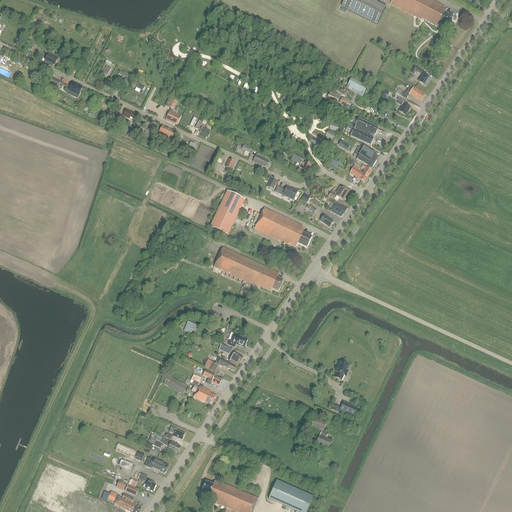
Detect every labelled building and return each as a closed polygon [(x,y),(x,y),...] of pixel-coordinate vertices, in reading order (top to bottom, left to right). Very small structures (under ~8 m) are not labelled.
[(377,25),(386,7),(371,0),(344,0),(341,7),(377,25)] [(431,0),(392,0),(390,5),(421,20),(422,20),(438,28),(439,25),(441,26),(442,25),(448,28),(453,17),(446,14),(447,10),(444,9),(445,7),(431,0)] [(53,65),(55,66),(58,59),(54,57),(55,57),(48,54),(44,62),(52,67),(53,65)] [(104,65),(102,69),(105,70),(104,72),(108,74),(111,68),(109,67),(111,63),(106,60),(104,64),(104,65)] [(423,71),(417,68),(415,66),(411,72),(413,74),(415,70),(421,74),(423,71)] [(127,81),(130,76),(124,73),(123,74),(117,71),(112,79),(114,80),(113,81),(117,83),(118,82),(119,82),(122,77),(125,79),(124,80),(127,81)] [(388,79),(400,86),(402,82),(386,72),(381,80),(385,83),(388,79)] [(425,87),(430,79),(424,75),(423,75),(422,77),(419,82),(425,87)] [(61,82),(51,78),(49,84),(58,88),(59,85),(61,82)] [(347,86),(346,88),(350,90),(351,88),(363,94),(367,87),(351,78),(347,86)] [(83,87),(72,83),(68,91),(74,94),(73,97),(77,99),(83,87)] [(422,92),(414,87),(413,86),(412,87),(413,88),(409,94),(417,100),(417,99),(421,101),(425,95),(422,93),(422,92)] [(330,92),(326,100),(336,105),(337,102),(340,97),(330,92)] [(404,103),(400,101),(399,104),(402,106),(399,111),(405,116),(410,108),(404,103)] [(134,120),(136,116),(134,115),(135,113),(126,109),(123,116),(132,121),(133,119),(134,120)] [(170,111),(166,120),(175,125),(176,123),(177,124),(180,117),(175,114),(170,111)] [(116,114),(114,118),(123,123),(125,119),(116,114)] [(194,117),(190,125),(192,127),(195,123),(196,123),(198,119),(194,117)] [(195,128),(201,131),(198,135),(206,139),(207,137),(208,138),(210,134),(209,134),(210,131),(202,127),(202,128),(200,127),(202,122),(203,120),(200,118),(195,128)] [(349,123),(346,130),(349,131),(352,133),(350,137),(370,146),(378,128),(358,119),(358,120),(355,126),(349,123)] [(170,140),(174,132),(162,126),(158,134),(170,140)] [(324,145),(311,138),(309,142),(321,149),(324,145)] [(341,141),(338,146),(347,151),(350,146),(341,141)] [(359,147),(353,158),(356,160),(367,166),(370,168),(371,168),(370,168),(372,165),(376,159),(376,158),(375,158),(375,157),(373,156),(375,154),(374,153),(364,147),(363,149),(360,147),(359,147)] [(269,161),(260,156),(261,154),(258,152),(257,155),(256,154),(253,162),(265,168),(266,166),(267,167),(269,162),(269,161)] [(302,159),(293,155),(291,160),(299,164),(302,159)] [(231,170),(235,162),(229,159),(225,167),(231,170)] [(308,172),(311,165),(305,163),(302,161),(299,168),(308,172)] [(217,164),(214,170),(220,173),(223,166),(217,164)] [(364,174),(368,177),(372,172),(366,168),(367,167),(363,165),(362,168),(365,170),(364,172),(365,173),(364,174)] [(355,177),(359,171),(360,169),(355,166),(350,174),(355,177)] [(365,173),(364,172),(362,174),(359,171),(355,177),(364,183),(368,177),(364,174),(365,173)] [(273,190),(277,180),(271,178),(266,188),(273,190)] [(277,186),(275,192),(277,193),(287,198),(290,199),(294,201),(297,192),(287,187),(285,190),(280,188),(277,186)] [(336,197),(343,201),(348,192),(340,187),(336,193),(332,191),(329,197),(334,200),(336,197)] [(227,237),(244,201),(226,192),(209,228),(227,237)] [(310,198),(304,195),(301,201),(307,203),(310,198)] [(330,212),(332,213),(341,218),(347,209),(337,204),(336,203),(330,212)] [(306,249),(311,237),(302,233),(302,226),(264,209),(254,230),(277,241),(278,240),(288,245),(288,244),(296,248),(297,244),(306,249)] [(329,228),(334,222),(324,215),(320,221),(329,228)] [(221,276),(222,272),(257,288),(258,286),(270,292),(271,290),(274,291),(278,292),(283,280),(277,277),(278,275),(274,273),(275,271),(223,247),(213,268),(212,272),(221,276)] [(214,284),(210,291),(215,293),(218,287),(214,284)] [(187,322),(185,327),(189,329),(197,332),(199,327),(187,322)] [(230,341),(228,345),(234,348),(236,344),(244,348),(245,347),(246,346),(246,345),(246,344),(247,340),(238,336),(233,334),(231,333),(228,340),(230,341)] [(229,355),(233,350),(221,344),(219,351),(229,355)] [(241,362),(243,358),(238,355),(237,354),(235,353),(233,355),(229,362),(237,366),(240,362),(241,362)] [(218,359),(215,364),(217,365),(227,370),(228,369),(234,372),(234,371),(235,371),(236,369),(236,368),(236,367),(226,362),(218,359)] [(337,367),(336,371),(336,372),(334,378),(341,380),(343,376),(345,377),(347,372),(347,371),(349,366),(340,362),(338,368),(337,367)] [(213,363),(209,370),(214,373),(218,366),(217,365),(215,364),(213,363)] [(222,380),(214,377),(215,375),(205,371),(203,376),(212,380),(211,383),(219,386),(222,380)] [(181,394),(183,395),(187,386),(167,376),(163,384),(181,394)] [(195,385),(191,391),(196,394),(197,392),(199,387),(197,386),(195,385)] [(199,387),(197,392),(213,401),(216,396),(210,393),(211,392),(200,386),(199,387)] [(195,395),(193,398),(204,403),(205,403),(210,405),(213,401),(197,392),(196,394),(195,395)] [(361,410),(343,402),(339,411),(357,419),(361,410)] [(329,450),(333,441),(327,439),(329,435),(324,432),(328,424),(316,419),(312,428),(322,432),(316,444),(329,450)] [(182,440),(185,434),(176,431),(177,430),(171,428),(169,432),(174,435),(173,437),(182,440)] [(171,442),(171,443),(162,438),(162,437),(155,434),(154,436),(152,435),(147,444),(160,450),(162,445),(168,448),(168,449),(178,454),(181,447),(171,442)] [(118,444),(116,450),(134,458),(137,452),(118,444)] [(142,461),(144,455),(138,452),(135,459),(142,461)] [(158,466),(167,470),(169,466),(163,464),(164,463),(160,461),(159,460),(151,457),(150,459),(148,458),(147,460),(154,463),(154,464),(158,466)] [(121,460),(119,466),(130,471),(132,465),(127,463),(121,460)] [(165,474),(167,470),(158,466),(154,464),(154,463),(147,460),(144,466),(152,469),(152,470),(158,473),(158,471),(165,474)] [(153,484),(154,483),(149,480),(148,482),(147,482),(145,485),(146,486),(145,488),(153,492),(156,485),(153,484)] [(206,482),(202,492),(209,496),(208,498),(215,502),(215,503),(236,511),(252,511),(258,498),(219,482),(218,483),(215,481),(213,485),(206,482)] [(277,481),(268,499),(278,503),(297,511),(306,511),(313,497),(277,481)] [(119,482),(117,488),(123,490),(124,490),(126,491),(125,492),(136,496),(138,490),(119,482)] [(54,485),(50,496),(61,501),(65,489),(54,485)] [(81,492),(74,508),(85,511),(107,511),(110,504),(81,492)] [(117,498),(114,504),(129,511),(139,511),(142,509),(136,506),(137,505),(133,503),(134,500),(124,495),(122,499),(118,496),(117,498)]
